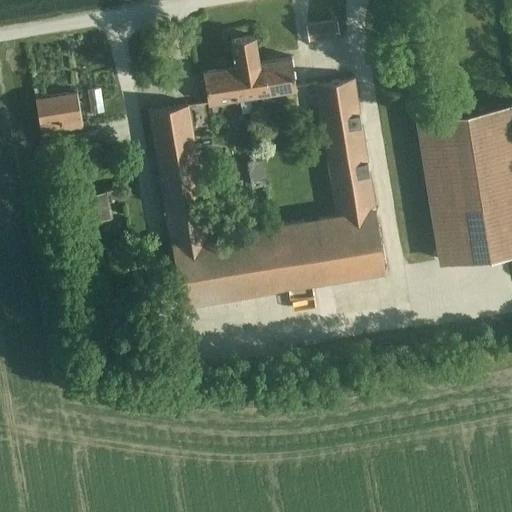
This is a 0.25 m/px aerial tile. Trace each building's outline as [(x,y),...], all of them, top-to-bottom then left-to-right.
[(309,39),(337,34),(334,19),(307,23),(309,39)] [(252,34),(240,36),(250,93),(294,85),(289,56),(256,61),(252,34)] [(250,93),(240,36),(228,38),(232,65),(201,71),(206,101),(250,93)] [(384,269),(374,207),(373,207),(351,75),(314,82),(336,213),(209,235),(186,102),(147,109),(180,303),(384,269)] [(68,128),(80,126),(74,89),(34,96),(40,133),(56,130),(57,136),(70,134),(68,128)] [(438,258),(511,246),(511,102),(415,119),(438,258)] [(74,133),(77,155),(100,151),(96,129),(74,133)] [(260,158),(246,161),(250,184),(264,181),(260,158)] [(105,191),(85,195),(90,220),(109,217),(105,191)]
